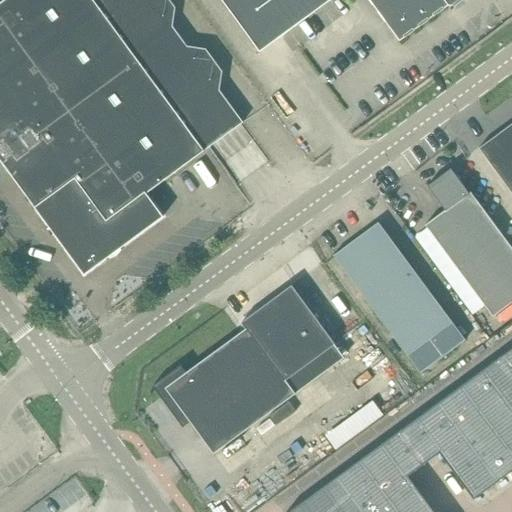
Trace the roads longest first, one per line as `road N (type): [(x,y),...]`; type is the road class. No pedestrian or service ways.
road 1 (unclassified): [(511,58),(63,388)]
road 2 (unknown): [(98,361),(96,292),(114,261),(214,192),(268,175)]
road 3 (unknown): [(359,170),(204,0)]
road 4 (unknown): [(475,0),(314,121)]
road 5 (unclassified): [(155,511),(63,388)]
